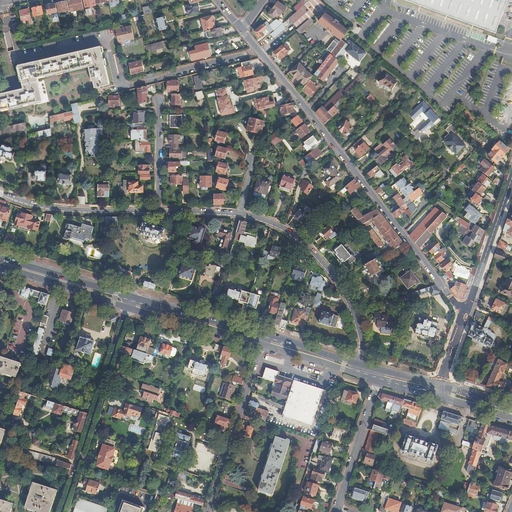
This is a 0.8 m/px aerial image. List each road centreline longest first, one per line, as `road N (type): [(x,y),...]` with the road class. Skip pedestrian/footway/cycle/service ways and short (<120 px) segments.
road 1 (residential): [(240,28),(454,302),(469,308)]
road 2 (residential): [(128,306),(62,511)]
road 3 (residential): [(361,365),(358,320),(338,282),(296,237),(240,213)]
road 4 (residential): [(207,511),(261,343)]
road 5 (residential): [(159,211),(51,208),(0,193)]
road 6 (primary): [(128,306),(261,343)]
road 7 (primary): [(264,333),(131,298)]
road 8 (primary): [(131,298),(0,257)]
road 9 (tertiary): [(511,178),(469,308)]
road 10 (residential): [(336,508),(377,380)]
road 11 (primary): [(0,267),(128,306)]
